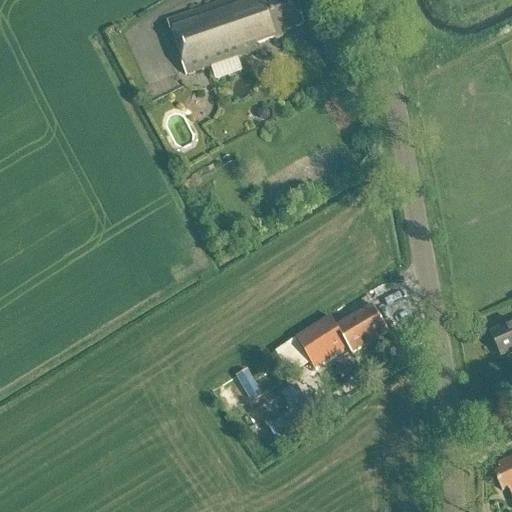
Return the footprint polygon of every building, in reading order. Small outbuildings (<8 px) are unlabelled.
[(305,26),(295,0),(233,0),(168,23),(186,77),(259,51),(257,46),(286,36),(285,33),(305,26)] [(224,82),(251,71),(245,57),(219,68),(224,82)] [(260,114),(258,118),(261,122),(265,124),(269,122),(270,117),(268,113),(263,111),(260,114)] [(389,335),(373,309),(337,330),(331,319),(297,341),(315,371),(349,350),(353,357),(389,335)] [(511,322),(487,333),(497,356),(511,350),(511,322)] [(246,394),(257,388),(248,374),(238,380),(246,394)] [(294,417),(271,430),(279,443),(315,421),(297,391),(283,399),(294,417)] [(511,496),(511,459),(498,466),(501,473),(495,476),(502,493),(509,490),(511,497),(511,496)]
